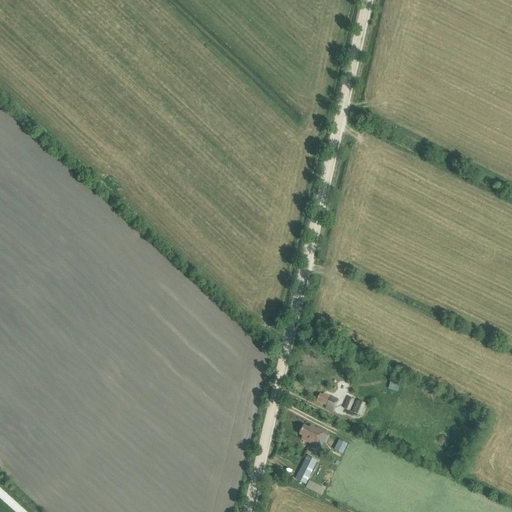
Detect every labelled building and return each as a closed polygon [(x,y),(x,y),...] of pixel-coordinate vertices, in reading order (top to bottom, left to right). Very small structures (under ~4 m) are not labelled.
[(325,409),(332,412),(338,400),(324,394),(323,395),(320,394),(316,402),(326,407),(325,409)] [(349,412),(354,400),(348,397),(343,409),(349,412)] [(360,416),(365,404),(358,401),(352,413),(360,416)] [(324,433),(310,426),(309,429),(304,427),(300,436),(303,438),(301,440),(317,447),(324,433)] [(344,451),(347,444),(339,440),(336,447),(344,451)] [(305,485),(317,461),(306,456),(295,479),(305,485)] [(308,480),(304,487),(320,495),(324,488),(308,480)]
